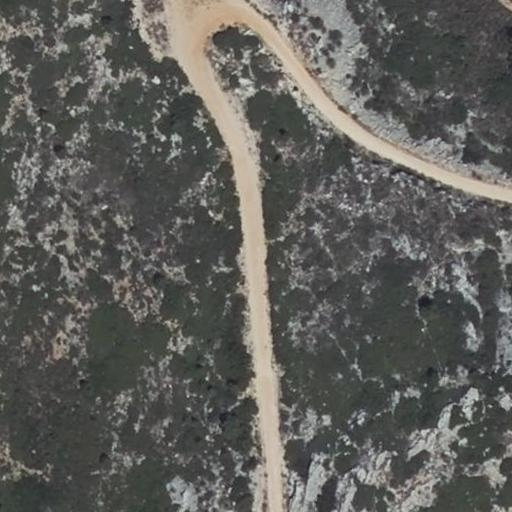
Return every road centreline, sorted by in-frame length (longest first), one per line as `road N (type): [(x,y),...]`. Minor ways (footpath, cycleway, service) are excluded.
road 1 (track): [(282,511),(256,178),(177,42),(184,0)]
road 2 (track): [(234,0),(271,63),(377,150),(511,202)]
